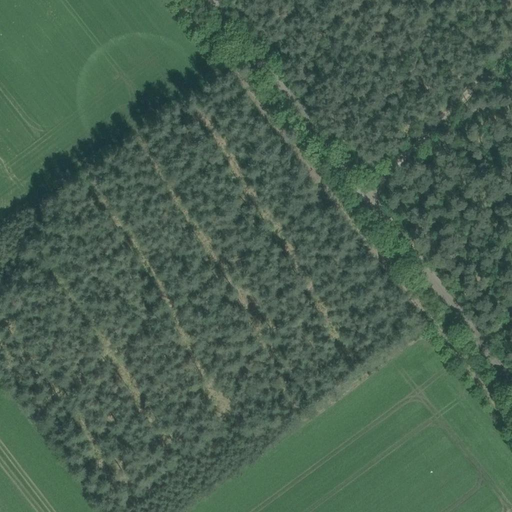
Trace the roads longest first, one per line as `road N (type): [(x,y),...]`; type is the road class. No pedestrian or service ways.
road 1 (track): [(175,0),(511,424)]
road 2 (track): [(216,0),(511,375)]
